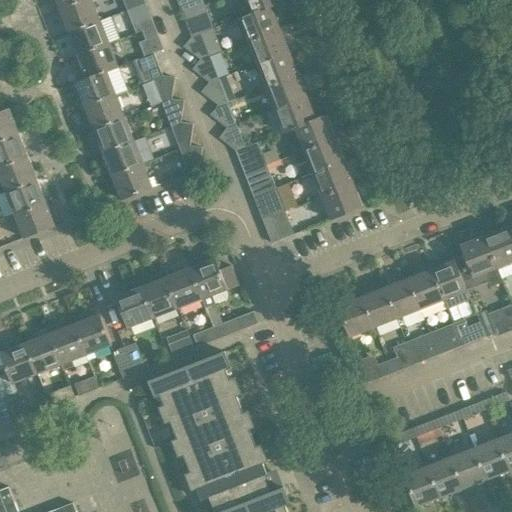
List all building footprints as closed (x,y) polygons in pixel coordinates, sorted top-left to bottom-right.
[(54,0),(59,9),(81,0),(54,0)] [(81,0),(59,9),(68,32),(98,20),(90,0),(81,0)] [(204,5),(202,0),(176,0),(181,14),(204,5)] [(244,0),(250,13),(270,5),(282,0),(281,0),(244,0)] [(181,14),(190,36),(200,32),(213,27),(204,5),(181,14)] [(279,27),(270,5),(250,13),(238,17),(247,39),(279,27)] [(134,33),(141,30),(152,25),(149,16),(130,23),(134,33)] [(68,32),(77,55),(107,43),(98,20),(68,32)] [(152,25),(141,30),(144,40),(156,35),(152,25)] [(288,50),(279,27),(247,39),(257,63),(288,50)] [(183,46),(199,58),(209,55),(200,32),(190,36),(183,46)] [(77,55),(86,78),(105,70),(106,71),(116,67),(107,43),(77,55)] [(297,73),(288,50),(257,63),(266,85),(297,73)] [(149,80),(152,79),(161,75),(152,53),(139,59),(143,71),(146,70),(149,80)] [(192,68),(208,82),(218,78),(209,55),(199,58),(192,68)] [(115,94),(106,71),(105,70),(86,78),(75,82),(84,106),(115,94)] [(266,85),(275,108),(306,96),(297,73),(266,85)] [(173,77),(161,75),(152,79),(160,101),(169,98),(173,77)] [(227,100),(218,78),(208,82),(200,91),(217,105),(227,100)] [(124,117),(115,94),(84,106),(93,129),(124,117)] [(284,131),(295,127),(315,119),(306,96),(275,108),(284,131)] [(160,101),(170,125),(179,122),(182,100),(169,98),(160,101)] [(210,114),(225,127),(236,123),(227,100),(217,105),(210,114)] [(0,138),(18,132),(9,108),(0,111),(0,138)] [(289,144),(292,154),(336,137),(327,115),(315,119),(295,127),(300,140),(289,144)] [(93,129),(102,152),(133,140),(124,117),(93,129)] [(170,125),(179,149),(189,145),(191,123),(179,122),(170,125)] [(219,136),(235,149),(245,146),(236,123),(225,127),(219,136)] [(0,165),(27,155),(18,132),(0,138),(0,165)] [(308,161),(313,172),(345,159),(336,137),(292,154),(297,165),(308,161)] [(142,163),(133,140),(102,152),(111,175),(142,163)] [(240,161),(244,173),(267,164),(278,159),(274,148),(261,153),(257,141),(245,146),(235,149),(240,161)] [(189,145),(179,149),(188,172),(198,168),(201,147),(189,145)] [(36,178),(27,155),(0,165),(0,176),(5,190),(36,178)] [(313,172),(322,195),(354,183),(345,159),(313,172)] [(142,163),(111,175),(121,199),(151,187),(142,163)] [(249,184),(253,195),(276,186),(272,175),(267,164),(244,173),(249,184)] [(45,201),(36,178),(5,190),(14,213),(45,201)] [(354,183),(322,195),(331,218),(363,205),(354,183)] [(257,207),(262,218),(285,209),(280,198),(276,186),(253,195),(257,207)] [(45,201),(14,213),(24,237),(55,225),(45,201)] [(295,233),(285,209),(262,218),(272,242),(295,233)] [(496,267),(497,267),(511,261),(511,239),(507,226),(484,234),(496,267)] [(466,255),(455,259),(467,290),(475,287),(471,277),(485,272),(490,285),(502,280),(497,267),(496,267),(484,234),(462,243),(466,255)] [(211,294),(227,288),(227,290),(239,285),(231,265),(219,269),(215,257),(200,263),(199,260),(194,262),(193,258),(189,260),(192,267),(190,267),(202,298),(200,298),(204,308),(215,304),(211,294)] [(439,265),(431,269),(443,300),(467,291),(466,290),(467,290),(455,259),(452,260),(450,257),(438,261),(439,265)] [(178,307),(200,298),(202,298),(190,267),(175,273),(174,270),(170,271),(169,268),(165,269),(168,276),(166,277),(178,307)] [(420,309),(443,300),(431,269),(407,278),(420,309)] [(153,317),(178,307),(166,277),(151,283),(150,279),(146,281),(145,278),(141,279),(144,286),(141,287),(153,317)] [(407,278),(384,287),(396,318),(420,309),(407,278)] [(128,327),(153,317),(141,287),(126,292),(125,289),(121,290),(120,288),(117,289),(119,295),(116,296),(128,327)] [(384,287),(361,296),(373,327),(396,318),(384,287)] [(373,327),(361,296),(338,305),(350,336),(373,327)] [(511,309),(510,304),(488,313),(495,332),(497,336),(511,329),(511,309)] [(213,326),(218,338),(258,323),(254,311),(213,326)] [(488,313),(478,317),(486,336),(495,332),(488,313)] [(77,323),(74,324),(86,354),(87,354),(90,360),(97,358),(94,351),(112,344),(100,314),(84,320),(83,317),(79,318),(77,315),(74,316),(77,323)] [(461,345),(473,341),(464,318),(452,323),(461,345)] [(437,355),(461,345),(452,323),(429,332),(437,355)] [(62,364),(65,370),(75,366),(72,360),(86,354),(74,324),(60,330),(58,326),(54,328),(52,325),(50,326),(53,333),(50,334),(62,364)] [(218,338),(213,326),(193,334),(198,346),(218,338)] [(414,364),(437,355),(429,332),(405,341),(414,364)] [(28,342),(26,343),(38,373),(62,364),(50,334),(36,339),(34,335),(30,337),(29,334),(25,335),(28,342)] [(173,356),(194,348),(189,336),(168,344),(173,356)] [(397,357),(386,361),(391,373),(414,364),(405,341),(392,347),(397,357)] [(136,342),(124,346),(134,371),(146,367),(146,366),(153,363),(148,352),(141,355),(136,342)] [(12,383),(38,373),(26,343),(11,349),(9,345),(5,347),(4,344),(1,345),(4,351),(0,353),(12,383)] [(134,371),(124,346),(113,351),(122,376),(134,371)] [(183,366),(153,378),(201,500),(209,496),(215,511),(286,511),(275,482),(265,474),(218,353),(190,363),(194,374),(187,377),(183,366)] [(391,373),(386,361),(378,364),(374,354),(359,360),(368,382),(391,373)] [(74,383),(79,395),(100,387),(95,375),(74,383)] [(49,393),(54,405),(75,397),(70,385),(49,393)] [(5,396),(15,421),(28,416),(18,391),(5,396)] [(497,395),(482,401),(485,410),(501,404),(497,395)] [(15,421),(5,396),(0,398),(0,416),(3,425),(15,421)] [(474,404),(459,410),(462,419),(478,413),(474,404)] [(455,422),(451,413),(436,419),(439,428),(455,422)] [(413,428),(416,437),(432,431),(429,422),(413,428)] [(409,440),(405,431),(389,437),(393,446),(409,440)] [(46,456),(54,453),(46,432),(38,435),(46,456)] [(511,433),(496,439),(508,470),(511,468),(511,433)] [(485,479),(508,470),(496,439),(473,448),(485,479)] [(462,488),(485,479),(473,448),(450,457),(462,488)] [(439,497),(462,488),(450,457),(427,466),(439,497)] [(439,497),(427,466),(404,475),(415,506),(439,497)] [(0,490),(0,511),(77,511),(74,502),(48,511),(18,511),(9,487),(0,490)]
